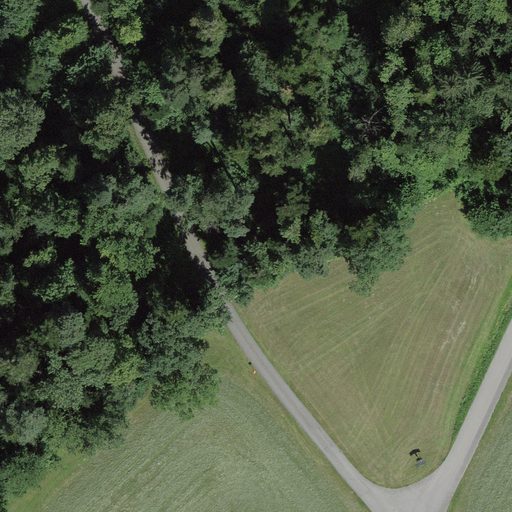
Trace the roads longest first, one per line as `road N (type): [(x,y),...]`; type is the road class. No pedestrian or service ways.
road 1 (residential): [(88,0),(197,254),(257,359),(368,492),(398,511)]
road 2 (residential): [(511,348),(448,480),(419,511)]
road 3 (track): [(395,0),(471,167)]
